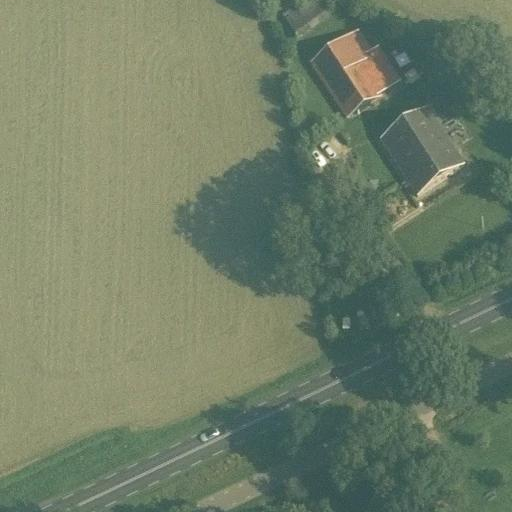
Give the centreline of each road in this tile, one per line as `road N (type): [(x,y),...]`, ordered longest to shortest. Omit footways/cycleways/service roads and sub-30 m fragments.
road 1 (primary): [(57,511),(511,296)]
road 2 (unclassified): [(207,511),(511,366)]
